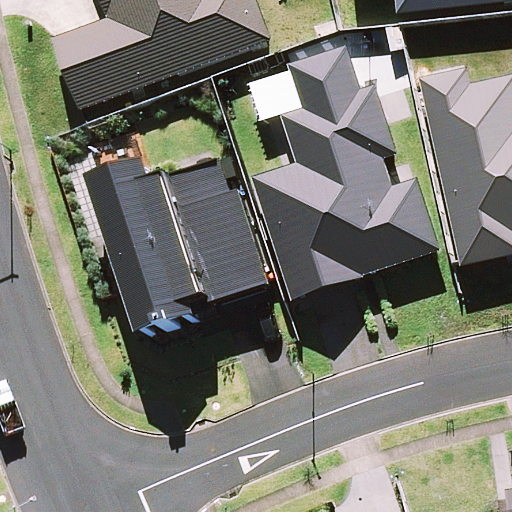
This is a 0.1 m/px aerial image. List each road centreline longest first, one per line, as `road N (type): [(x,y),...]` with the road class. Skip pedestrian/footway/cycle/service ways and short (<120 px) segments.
road 1 (residential): [(91,511),(348,403),(511,362)]
road 2 (residential): [(71,511),(0,343)]
